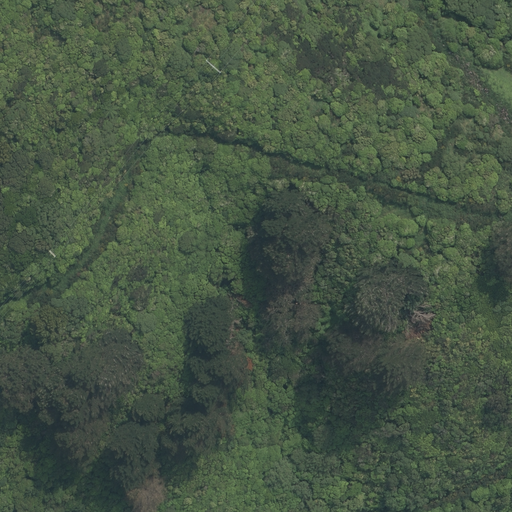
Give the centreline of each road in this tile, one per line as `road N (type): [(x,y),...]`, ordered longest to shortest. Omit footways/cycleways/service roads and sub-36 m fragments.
road 1 (track): [(0,301),(74,266),(128,172),(172,134),(220,137),(511,222)]
road 2 (track): [(511,123),(412,0)]
